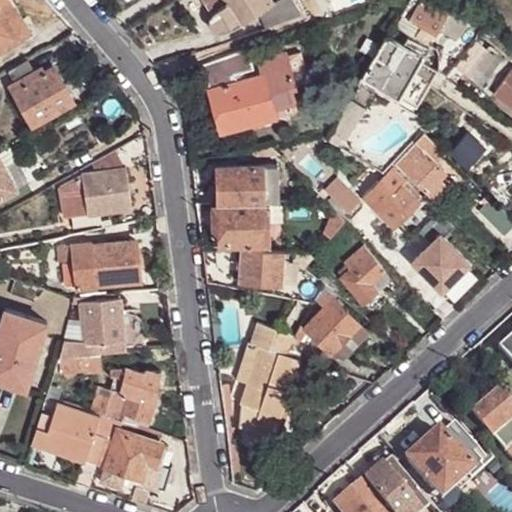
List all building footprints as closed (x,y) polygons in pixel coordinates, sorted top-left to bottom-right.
[(0,47),(21,35),(10,17),(15,13),(7,0),(4,0),(0,2),(0,47)] [(211,0),(217,8),(222,6),(226,2),(224,0),(211,0)] [(271,1),(270,0),(224,0),(226,2),(222,6),(234,25),(271,1)] [(301,12),(293,0),(276,0),(258,11),(267,25),(299,14),(301,12)] [(408,0),(401,13),(418,23),(434,32),(438,28),(457,39),(467,21),(434,1),(434,0),(433,0),(408,0)] [(318,21),(342,11),(338,2),(314,11),(318,21)] [(222,6),(217,8),(212,13),(210,19),(212,25),(217,30),(224,31),(234,25),(222,6)] [(15,13),(10,17),(21,35),(29,30),(18,11),(15,13)] [(418,23),(401,13),(395,24),(412,33),(418,23)] [(418,59),(422,52),(386,31),(361,74),(397,95),(398,94),(415,104),(436,69),(418,59)] [(483,46),(474,38),(454,65),(461,69),(464,72),(483,46)] [(483,46),(464,72),(482,84),(505,53),(487,40),(483,46)] [(299,49),(285,54),(294,83),(309,79),(299,49)] [(240,50),(201,63),(221,131),(274,115),(271,106),(293,100),(289,86),(295,85),(294,83),(285,54),(284,50),(257,59),(261,73),(249,77),(240,50)] [(31,123),(72,100),(53,65),(45,69),(43,66),(9,84),(31,123)] [(511,69),(494,93),(511,106),(511,69)] [(364,107),(348,97),(332,123),(328,129),(338,135),(345,139),(364,107)] [(293,100),(271,106),(274,115),(295,108),(293,100)] [(334,142),(338,135),(328,129),(324,137),(334,142)] [(435,143),(423,131),(406,148),(420,162),(428,154),(426,152),(435,143)] [(428,154),(436,161),(445,152),(435,143),(426,152),(428,154)] [(7,145),(0,149),(0,157),(16,186),(27,180),(7,145)] [(393,161),(403,170),(410,173),(420,162),(406,148),(393,161)] [(97,171),(124,166),(114,150),(92,163),(97,171)] [(436,161),(428,154),(420,162),(410,173),(438,200),(451,187),(437,174),(443,167),(436,161)] [(0,157),(0,194),(16,186),(0,157)] [(218,203),(267,201),(277,200),(275,163),(216,167),(218,203)] [(362,195),(393,226),(402,217),(409,209),(422,197),(390,165),(362,195)] [(64,216),(130,206),(124,166),(97,171),(81,173),(59,186),(64,216)] [(342,182),(329,195),(347,211),(359,199),(342,182)] [(511,226),(511,217),(490,196),(479,210),(503,234),(511,226)] [(220,243),(259,241),(257,218),(269,217),(267,201),(218,203),(220,243)] [(340,223),(344,218),(335,210),(330,215),(340,223)] [(455,225),(440,210),(420,231),(431,241),(413,260),(442,289),(470,262),(444,236),(455,225)] [(329,234),(340,223),(330,215),(325,231),(329,234)] [(269,217),(257,218),(259,241),(270,240),(269,217)] [(92,242),(57,248),(59,265),(72,263),(76,289),(99,286),(98,284),(139,279),(133,239),(92,244),(92,242)] [(343,276),(370,252),(362,244),(343,260),(346,264),(338,271),(343,276)] [(240,283),(282,284),(282,262),(283,250),(241,249),(240,283)] [(313,251),(297,251),(297,262),(306,263),(313,251)] [(364,301),(390,277),(382,268),(384,267),(370,252),(343,276),(342,277),(364,301)] [(296,263),(282,262),(282,284),(295,284),(296,263)] [(31,282),(15,277),(10,291),(27,296),(31,282)] [(324,283),(315,299),(326,307),(335,297),(338,294),(324,283)] [(125,339),(122,296),(118,295),(84,299),(83,299),(85,315),(88,342),(106,340),(123,339),(125,339)] [(361,324),(335,297),(326,307),(305,328),(311,334),(318,341),(332,355),(333,353),(361,324)] [(47,320),(5,306),(0,324),(0,373),(2,374),(3,373),(28,380),(47,320)] [(71,341),(88,342),(85,315),(70,317),(71,322),(68,326),(71,341)] [(258,322),(251,344),(259,347),(285,354),(296,334),(258,322)] [(369,332),(361,324),(333,353),(345,358),(369,332)] [(296,334),(285,354),(290,356),(298,358),(300,358),(318,341),(311,334),(305,328),(301,325),(296,334)] [(511,334),(497,348),(511,363),(511,334)] [(124,349),(123,339),(106,340),(108,351),(124,349)] [(106,340),(88,342),(88,353),(99,351),(108,351),(106,340)] [(88,353),(88,342),(71,341),(63,341),(58,355),(80,354),(88,353)] [(318,341),(300,358),(321,366),(332,355),(318,341)] [(247,383),(259,347),(251,344),(240,380),(247,383)] [(294,378),(284,375),(290,356),(285,354),(259,347),(247,383),(240,404),(260,410),(253,431),(274,437),(294,378)] [(80,354),(81,370),(101,367),(99,351),(88,353),(80,354)] [(59,371),(81,370),(80,354),(58,355),(59,371)] [(298,358),(290,356),(284,375),(294,378),(300,358),(298,358)] [(112,389),(105,412),(112,414),(144,425),(147,426),(156,401),(160,370),(137,371),(137,370),(115,367),(112,389)] [(2,374),(0,373),(0,378),(27,386),(28,380),(3,373),(2,374)] [(511,400),(500,386),(471,411),(504,450),(511,442),(511,400)] [(97,461),(97,460),(107,464),(127,470),(143,475),(147,460),(155,463),(162,442),(160,442),(141,436),(144,425),(112,414),(110,421),(99,418),(100,415),(55,400),(52,409),(43,406),(32,440),(86,457),(97,461)] [(110,421),(112,414),(105,412),(101,411),(100,415),(99,418),(110,421)] [(453,424),(441,434),(463,460),(468,455),(475,449),(473,447),(453,424)] [(147,426),(144,425),(141,436),(160,442),(164,432),(147,426)] [(441,434),(438,429),(403,458),(408,463),(441,434)] [(274,437),(253,431),(251,439),(272,445),(274,437)] [(408,463),(430,490),(458,466),(464,460),(463,460),(441,434),(408,463)] [(468,455),(478,468),(485,461),(484,460),(475,449),(468,455)] [(469,480),(480,470),(478,468),(468,455),(463,460),(464,460),(458,466),(466,476),(469,480)] [(97,461),(86,457),(79,478),(90,482),(97,461)] [(389,458),(363,479),(371,488),(382,478),(379,475),(393,463),(389,458)] [(147,460),(143,475),(140,484),(157,489),(164,467),(155,464),(155,463),(147,460)] [(393,463),(379,475),(382,478),(404,506),(400,508),(403,511),(428,511),(432,509),(419,492),(418,493),(393,463)] [(127,470),(107,464),(100,485),(120,491),(127,470)] [(466,476),(458,466),(430,490),(440,500),(466,476)] [(382,478),(371,488),(389,511),(396,511),(400,508),(404,506),(382,478)] [(334,504),(340,511),(389,511),(371,488),(363,479),(334,504)] [(132,499),(146,503),(149,492),(135,487),(132,499)]
